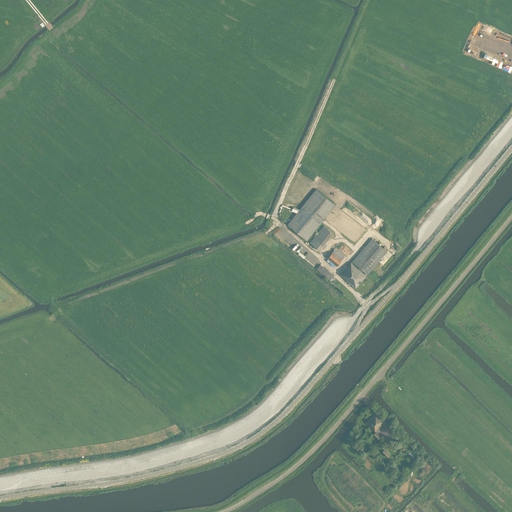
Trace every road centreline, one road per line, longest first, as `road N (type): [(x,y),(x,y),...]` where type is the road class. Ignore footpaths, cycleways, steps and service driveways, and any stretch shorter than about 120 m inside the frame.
road 1 (unclassified): [(0,499),(149,476),(248,443),(313,383),(511,149)]
road 2 (tertiary): [(228,511),(292,472),(327,437),(511,217)]
road 3 (track): [(273,218),(369,0)]
road 4 (track): [(508,511),(390,397),(391,383),(379,376)]
road 5 (track): [(70,288),(246,224)]
road 6 (track): [(85,0),(0,85)]
